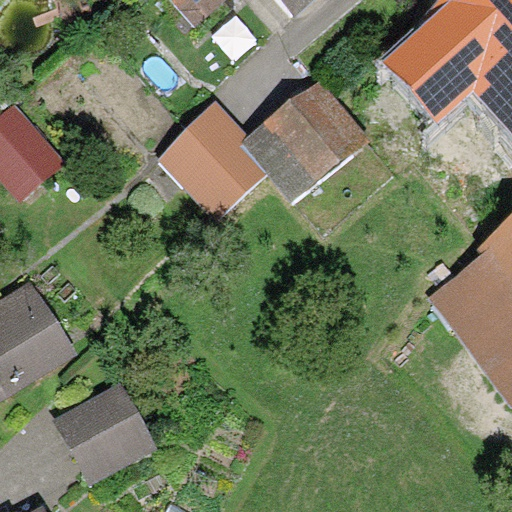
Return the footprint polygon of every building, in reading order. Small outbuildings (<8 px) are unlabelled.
[(174,0),(205,31),(237,0),(174,0)] [(315,0),(270,0),(292,23),(315,0)] [(511,112),(511,0),(483,0),(445,33),(511,112)] [(314,91),(236,150),(284,214),(362,154),(314,91)] [(27,112),(0,131),(0,179),(22,211),(72,176),(27,112)] [(511,403),(511,237),(433,293),(511,403)] [(40,291),(0,312),(0,398),(6,410),(82,369),(40,291)] [(125,402),(53,435),(81,495),(153,463),(125,402)]
